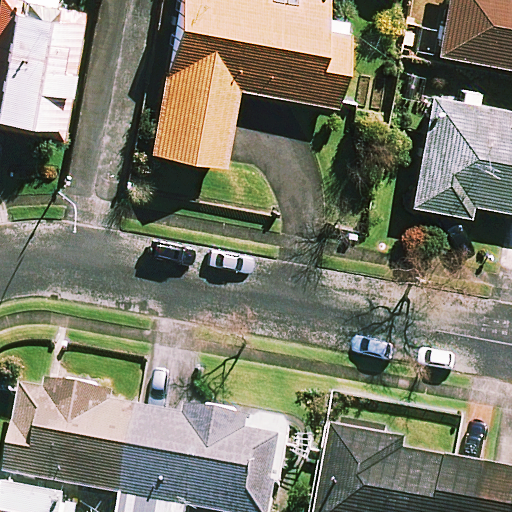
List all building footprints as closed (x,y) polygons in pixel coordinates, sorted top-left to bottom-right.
[(61,0),(0,0),(0,125),(64,134),(81,3),(61,0)] [(326,1),(323,0),(178,0),(150,156),(222,169),(237,91),(335,109),(349,31),(321,26),(326,1)] [(511,0),(448,0),(438,59),(511,71),(511,0)] [(511,114),(430,99),(410,208),(468,219),(470,207),(511,214),(511,114)] [(119,415),(121,405),(52,393),(51,403),(22,398),(3,511),(79,511),(83,495),(126,502),(124,511),(278,511),(289,445),(250,438),(252,427),(189,416),(188,426),(119,415)] [(336,435),(322,511),(511,511),(511,478),(405,458),(407,448),(336,435)]
